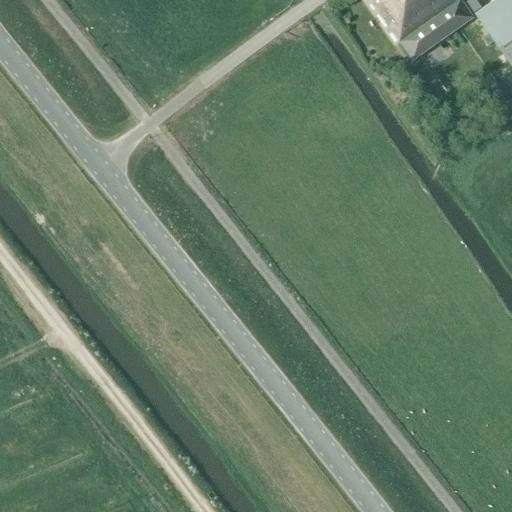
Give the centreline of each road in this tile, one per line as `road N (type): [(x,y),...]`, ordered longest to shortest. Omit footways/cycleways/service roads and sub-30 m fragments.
road 1 (tertiary): [(375,511),(0,44)]
road 2 (track): [(61,331),(203,511)]
